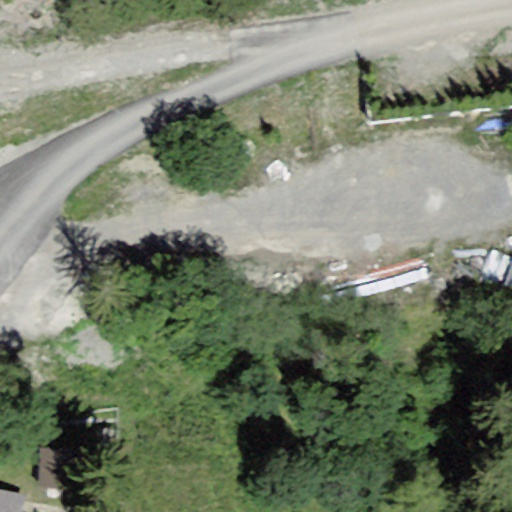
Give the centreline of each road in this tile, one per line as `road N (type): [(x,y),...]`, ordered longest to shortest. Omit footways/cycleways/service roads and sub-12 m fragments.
road 1 (track): [(511,19),(262,71),(36,195),(0,239)]
road 2 (track): [(262,71),(0,121)]
